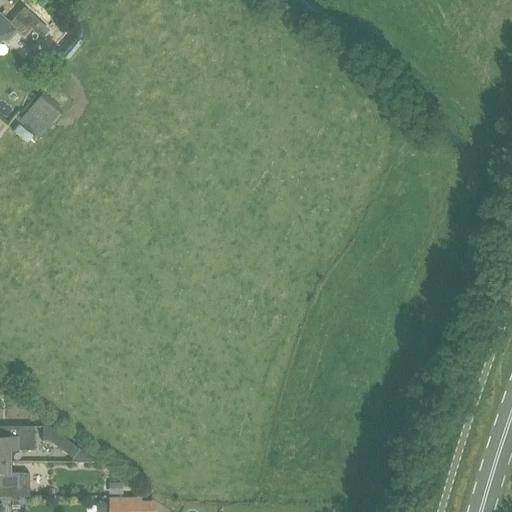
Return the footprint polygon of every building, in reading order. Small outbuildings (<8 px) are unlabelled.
[(31,45),(46,28),(24,8),(10,23),(0,14),(0,38),(1,37),(6,41),(16,31),(31,45)] [(40,136),(63,109),(43,93),(20,119),(40,136)] [(0,436),(0,460),(9,460),(9,449),(33,449),(33,426),(1,426),(1,436),(0,436)] [(72,458),(79,449),(49,426),(42,426),(42,440),(48,440),(72,458)] [(9,471),(9,460),(0,460),(0,484),(1,485),(1,496),(28,496),(28,471),(9,471)] [(116,511),(155,511),(156,501),(141,501),(141,498),(117,498),(116,511)]
